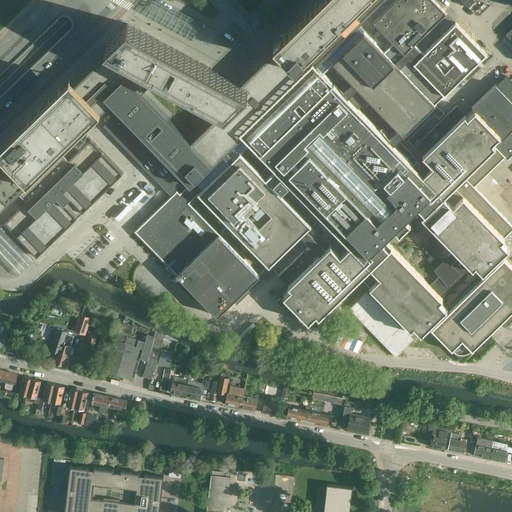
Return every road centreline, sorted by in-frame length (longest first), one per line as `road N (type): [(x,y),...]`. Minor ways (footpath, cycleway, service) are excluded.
road 1 (residential): [(386,447),(0,360)]
road 2 (unclassified): [(0,105),(82,27),(79,12),(62,9)]
road 3 (tertiary): [(90,0),(0,88)]
